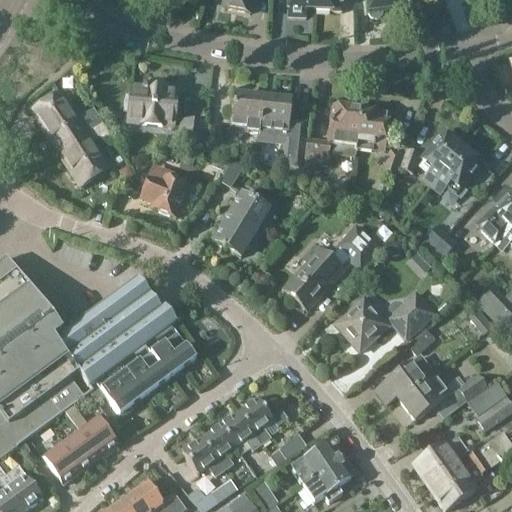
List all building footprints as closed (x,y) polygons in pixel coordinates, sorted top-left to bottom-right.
[(223,0),(222,12),(249,16),(252,0),(223,0)] [(287,0),(287,19),(304,20),(305,12),(313,12),(313,0),(287,0)] [(313,0),(313,12),(338,14),(338,0),(313,0)] [(383,14),(397,12),(394,0),(365,0),(368,16),(369,19),(371,20),(373,22),(375,22),(378,21),(380,20),(382,18),(383,14)] [(394,0),(397,12),(410,10),(412,18),(430,16),(427,0),(394,0)] [(126,116),(125,128),(173,133),(178,91),(129,86),(128,98),(124,98),(122,106),(123,116),(126,116)] [(32,114),(43,131),(46,135),(58,127),(59,121),(72,112),(61,95),(36,111),(32,114)] [(270,102),(261,101),(258,136),(257,143),(282,146),(280,166),(297,168),(303,125),(287,124),(289,104),(287,104),(287,99),(271,97),(270,102)] [(234,98),(231,133),(258,136),(261,101),(234,98)] [(328,144),(325,168),(328,168),(329,159),(355,162),(357,149),(355,149),(360,114),(332,110),(328,144)] [(58,127),(46,135),(48,138),(58,154),(101,126),(93,113),(78,122),(77,119),(72,112),(59,121),(58,127)] [(387,118),(360,114),(355,149),(357,149),(382,153),(387,118)] [(179,122),(175,150),(189,151),(202,153),(204,153),(207,128),(207,127),(208,126),(179,122)] [(109,173),(91,145),(99,140),(102,144),(111,138),(103,125),(101,126),(58,154),(81,190),(109,173)] [(207,128),(204,153),(219,155),(222,128),(207,127),(207,128)] [(433,171),(430,175),(421,185),(430,192),(461,152),(441,135),(420,161),(433,171)] [(325,168),(326,158),(328,144),(307,142),(304,166),(315,167),(325,168)] [(408,152),(405,160),(400,173),(413,177),(420,157),(408,152)] [(439,199),(451,186),(461,194),(482,168),(461,152),(430,192),(439,199)] [(389,154),(380,178),(396,184),(400,173),(405,160),(389,154)] [(196,159),(183,155),(180,163),(180,165),(192,168),(196,159)] [(233,164),(219,186),(230,193),(243,170),(233,164)] [(301,187),(313,189),(314,174),(315,167),(304,166),(301,187)] [(155,177),(150,175),(143,195),(156,200),(151,211),(175,220),(187,189),(175,185),(178,179),(158,171),(155,177)] [(301,182),(303,174),(292,173),(291,181),(301,182)] [(494,208),(474,228),(494,249),(511,231),(511,195),(506,189),(490,204),(494,208)] [(242,196),(214,243),(241,259),(269,213),(242,196)] [(379,212),(375,216),(386,226),(390,221),(379,212)] [(351,266),(359,274),(380,251),(355,229),(328,259),(316,248),(302,263),(306,266),(282,293),(306,316),(351,266)] [(420,248),(428,255),(445,237),(437,230),(420,248)] [(511,231),(494,249),(501,256),(508,250),(511,254),(511,231)] [(428,255),(430,257),(428,259),(437,267),(456,247),(445,237),(428,255)] [(391,259),(400,257),(402,252),(400,247),(396,245),(388,247),(385,252),(387,257),(391,259)] [(6,424),(6,425),(13,433),(8,437),(17,449),(83,401),(70,383),(88,371),(63,336),(49,318),(45,318),(12,274),(14,270),(6,260),(0,264),(0,410),(7,421),(6,424)] [(154,342),(172,329),(176,325),(164,310),(160,312),(137,281),(86,319),(90,323),(82,329),(79,324),(63,336),(88,371),(93,378),(95,385),(119,367),(133,357),(145,349),(154,342)] [(504,299),(494,289),(476,307),(485,316),(504,299)] [(335,329),(359,356),(391,327),(405,344),(434,318),(415,297),(403,308),(400,306),(396,306),(392,308),(390,311),(389,315),(391,319),(384,326),(361,300),(350,310),(352,313),(335,329)] [(511,340),(511,307),(504,299),(485,317),(510,342),(511,340)] [(469,337),(476,345),(488,334),(481,327),(469,337)] [(485,342),(510,370),(511,368),(511,348),(496,331),(485,342)] [(416,360),(435,344),(426,333),(407,349),(416,360)] [(145,349),(150,356),(160,369),(169,382),(196,362),(177,336),(159,349),(154,342),(145,349)] [(133,357),(119,367),(144,400),(169,382),(160,369),(150,356),(138,365),(133,357)] [(397,401),(400,405),(432,380),(418,362),(410,368),(410,367),(375,394),(387,409),(397,401)] [(95,385),(89,390),(92,394),(89,396),(97,407),(106,400),(119,418),(144,400),(119,367),(95,385)] [(400,405),(415,424),(449,398),(434,378),(432,380),(400,405)] [(487,390),(478,378),(457,393),(466,406),(487,390)] [(96,407),(89,398),(83,402),(90,412),(96,407)] [(485,435),(511,416),(511,409),(505,400),(475,422),(485,435)] [(257,403),(238,416),(259,448),(261,450),(271,442),(263,431),(272,425),(276,430),(287,423),(277,409),(267,416),(257,403)] [(235,451),(245,444),(251,453),(259,448),(238,416),(219,429),(235,451)] [(97,420),(78,434),(99,463),(118,450),(97,420)] [(0,461),(17,449),(8,437),(13,433),(6,425),(0,429),(0,461)] [(219,429),(201,442),(224,476),(233,469),(225,458),(235,451),(219,429)] [(78,434),(60,447),(81,476),(99,463),(78,434)] [(447,511),(475,493),(472,489),(482,482),(481,479),(511,456),(511,448),(503,435),(465,461),(471,469),(462,475),(459,470),(428,491),(442,511),(447,511)] [(278,453),(279,454),(270,461),(275,470),(305,448),(298,439),(278,453)] [(412,468),(428,491),(459,470),(455,464),(468,455),(458,440),(445,449),(443,446),(412,468)] [(207,471),(215,482),(224,476),(201,442),(181,456),(197,478),(207,471)] [(23,446),(18,450),(32,469),(38,465),(23,446)] [(42,460),(41,461),(46,467),(62,490),(81,476),(60,447),(43,459),(42,460)] [(328,447),(290,473),(302,490),(339,464),(328,447)] [(351,482),(339,464),(302,490),(313,507),(323,500),(328,507),(342,497),(337,491),(351,482)] [(0,482),(21,511),(29,511),(43,502),(26,479),(25,480),(18,470),(5,479),(0,472),(0,482)] [(0,511),(21,511),(0,482),(0,511)] [(44,498),(50,493),(42,483),(36,488),(44,498)] [(206,501),(197,493),(188,500),(190,504),(199,511),(209,511),(237,493),(230,483),(206,501)] [(146,485),(135,493),(148,511),(184,511),(176,500),(164,510),(146,485)] [(122,503),(128,511),(148,511),(135,493),(122,503)] [(221,511),(254,511),(250,505),(244,497),(225,510),(221,511)] [(260,503),(266,511),(272,508),(266,500),(260,503)] [(128,511),(122,503),(109,511),(128,511)]
